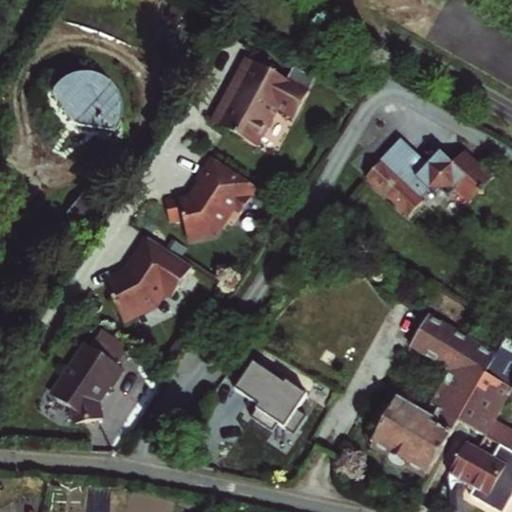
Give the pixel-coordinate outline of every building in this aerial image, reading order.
[(251,0),(270,12),(277,0),(251,0)] [(258,73),(220,134),(263,161),(286,123),(303,134),(318,110),(258,73)] [(55,89),(50,92),(70,123),(76,127),(111,132),(112,129),(112,123),(111,118),(110,112),(107,107),(105,102),(101,98),(97,94),(92,91),(88,89),(82,87),(77,86),(71,85),(66,86),(60,87),(55,89)] [(466,210),(476,200),(482,199),(482,194),(491,184),(464,157),(451,170),(439,159),(427,171),(400,146),(377,169),(378,171),(365,185),(406,224),(422,209),(419,205),(428,196),(433,202),(440,195),(447,202),(452,196),(466,210)] [(234,216),(242,222),(259,197),(214,166),(198,189),(204,192),(193,208),(184,209),(183,206),(168,208),(171,229),(185,227),(189,247),(216,243),(234,216)] [(204,192),(198,189),(186,205),(183,206),(184,209),(193,208),(204,192)] [(346,210),(337,220),(346,228),(355,219),(346,210)] [(191,271),(148,242),(128,272),(128,276),(103,290),(106,295),(122,324),(145,312),(151,303),(156,306),(163,296),(170,302),(191,271)] [(458,424),(494,364),(428,324),(412,348),(452,374),(417,428),(388,410),(369,441),(426,476),(458,424)] [(103,332),(91,349),(122,369),(133,352),(103,332)] [(504,348),(494,364),(511,375),(511,396),(508,403),(511,405),(511,345),(507,342),(504,348)] [(53,397),(73,410),(76,425),(103,420),(100,403),(110,388),(114,390),(126,371),(122,369),(91,349),(87,346),(79,359),(78,358),(65,377),(66,377),(53,397)] [(178,407),(206,369),(186,354),(158,392),(178,407)] [(495,424),(501,415),(508,403),(511,396),(511,375),(494,364),(458,424),(475,434),(485,440),(495,424)] [(251,366),(233,394),(257,410),(250,420),(272,434),(277,426),(294,438),(306,418),(297,412),(306,398),(284,384),(283,386),(251,366)] [(511,434),(495,424),(485,440),(501,449),(509,453),(511,448),(511,434)] [(468,447),(450,477),(475,491),(471,499),(494,511),(506,511),(511,502),(511,454),(509,453),(501,449),(494,461),(468,447)]
